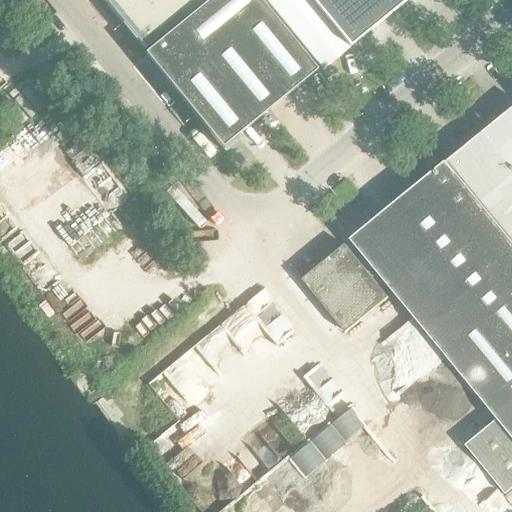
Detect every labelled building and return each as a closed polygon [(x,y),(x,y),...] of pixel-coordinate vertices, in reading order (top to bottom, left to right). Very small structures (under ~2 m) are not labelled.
[(102,0),(143,50),(204,0),(102,0)] [(256,0),(210,0),(144,54),(224,149),(317,76),(256,0)] [(264,0),(322,70),(349,48),(309,0),(264,0)] [(309,0),(349,48),(406,0),(309,0)] [(449,162),(446,165),(511,245),(511,115),(510,113),(465,150),(449,162)] [(319,268),(304,281),(346,333),(388,298),(377,285),(383,280),(454,365),(498,420),(466,446),(505,494),(511,488),(511,245),(446,165),(445,166),(352,242),(331,259),(319,268)]
